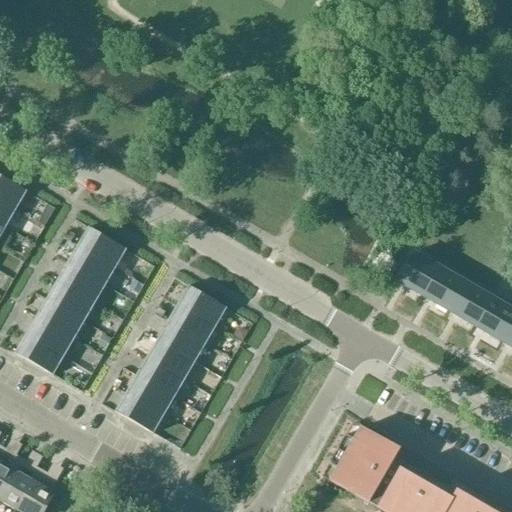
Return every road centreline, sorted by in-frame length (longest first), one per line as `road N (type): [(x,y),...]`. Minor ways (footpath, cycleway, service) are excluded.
road 1 (unclassified): [(359,338),(0,123)]
road 2 (unclassified): [(260,511),(359,338)]
road 3 (unclassified): [(511,427),(359,338)]
road 4 (unclassified): [(133,474),(0,396)]
